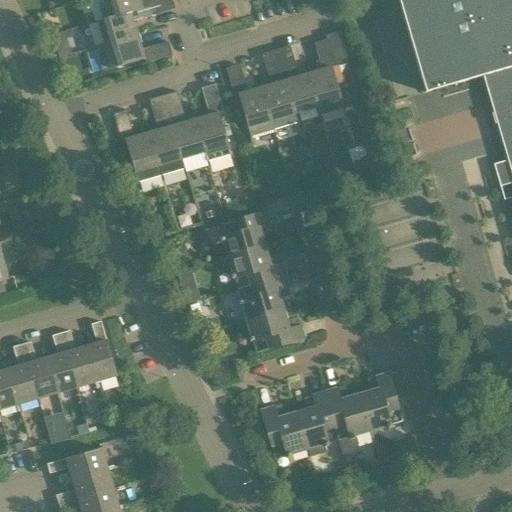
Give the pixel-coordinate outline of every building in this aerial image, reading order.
[(108,19),(130,13),(142,10),(142,9),(150,7),(152,16),(175,9),(171,0),(139,0),(138,0),(93,0),(100,21),(108,19)] [(511,0),(397,0),(424,93),(469,80),(493,165),(499,187),(511,183),(511,0)] [(97,22),(104,45),(104,46),(137,36),(132,21),(152,16),(150,7),(142,9),(142,10),(130,13),(108,19),(100,21),(97,22)] [(301,47),(309,74),(307,75),(317,107),(316,108),(319,117),(342,110),(340,101),(331,67),(335,66),(326,35),(312,39),(313,43),(301,47)] [(167,42),(141,50),(137,36),(104,46),(104,45),(94,48),(101,72),(143,60),(144,64),(172,56),(167,42)] [(275,50),(294,114),(316,108),(317,107),(307,75),(298,77),(289,46),(275,50)] [(261,88),(274,130),(296,123),(294,114),(275,50),(261,54),(270,85),(261,88)] [(233,96),(237,95),(250,137),(274,130),(261,88),(247,92),(239,65),(226,69),(233,96)] [(200,88),(208,116),(194,120),(204,153),(203,153),(205,162),(230,155),(218,113),(222,112),(214,84),(200,88)] [(181,159),(203,153),(204,153),(194,120),(185,123),(176,91),(162,95),(181,159)] [(148,133),(161,176),(183,170),(181,160),(181,159),(162,95),(148,99),(157,131),(148,133)] [(112,114),(120,142),(116,143),(120,155),(128,153),(137,183),(161,176),(148,133),(134,138),(126,110),(112,114)] [(0,164),(9,162),(6,151),(0,152),(0,164)] [(208,221),(220,218),(218,210),(206,214),(208,221)] [(228,259),(263,248),(259,232),(270,229),(265,213),(203,231),(206,242),(213,245),(223,243),(228,259)] [(5,280),(1,264),(8,262),(12,256),(8,241),(0,243),(0,295),(5,294),(1,281),(5,280)] [(263,248),(228,259),(237,290),(284,276),(279,260),(268,263),(263,248)] [(178,275),(181,286),(194,282),(191,271),(178,275)] [(284,276),(237,290),(246,322),(282,311),(277,295),(289,292),(284,276)] [(282,311),(246,322),(255,353),(303,339),(298,323),(286,326),(282,311)] [(90,325),(96,344),(85,347),(95,382),(116,377),(100,322),(90,325)] [(95,382),(85,347),(74,350),(69,331),(60,334),(63,345),(76,388),(95,382)] [(76,388),(63,345),(60,334),(51,336),(56,355),(46,358),(56,394),(76,388)] [(56,394),(46,358),(35,362),(29,343),(21,345),(37,400),(56,394)] [(37,400),(21,345),(12,348),(17,367),(7,370),(17,405),(37,400)] [(0,410),(17,405),(7,370),(0,371),(0,410)] [(406,399),(398,372),(387,375),(370,379),(374,391),(358,396),(369,431),(400,422),(395,402),(406,399)] [(369,431),(358,396),(343,400),(339,389),(324,393),(338,441),(337,441),(342,456),(353,452),(357,445),(354,436),(369,431)] [(322,445),(337,441),(338,441),(324,393),(308,398),(311,409),(295,414),(306,450),(307,450),(309,457),(324,453),(322,445)] [(123,417),(132,414),(129,406),(120,408),(123,417)] [(306,450),(295,414),(280,419),(276,407),(260,412),(274,459),(306,450)] [(49,443),(49,444),(67,439),(66,438),(62,424),(45,429),(49,443)] [(10,454),(21,450),(21,451),(27,449),(24,439),(23,439),(19,444),(19,443),(8,446),(10,454)] [(48,474),(67,469),(71,480),(106,469),(100,449),(46,465),(48,474)] [(106,469),(71,480),(74,490),(55,496),(58,505),(63,504),(112,489),(106,469)] [(112,489),(63,504),(58,505),(59,511),(64,511),(79,508),(80,511),(106,511),(118,509),(112,489)]
